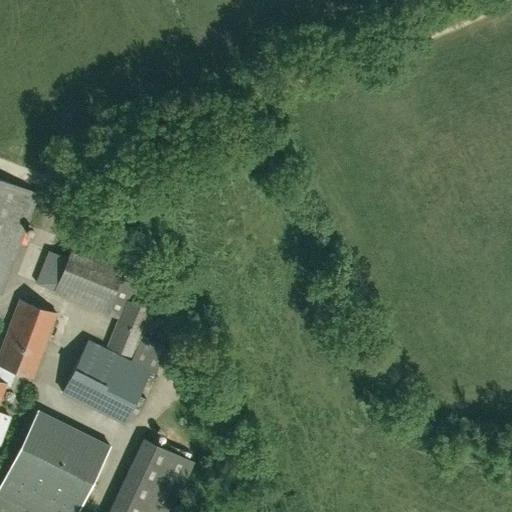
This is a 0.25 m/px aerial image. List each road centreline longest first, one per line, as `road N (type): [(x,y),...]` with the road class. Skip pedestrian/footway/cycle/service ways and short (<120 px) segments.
road 1 (track): [(498,0),(47,179)]
road 2 (track): [(255,511),(154,281),(47,179)]
